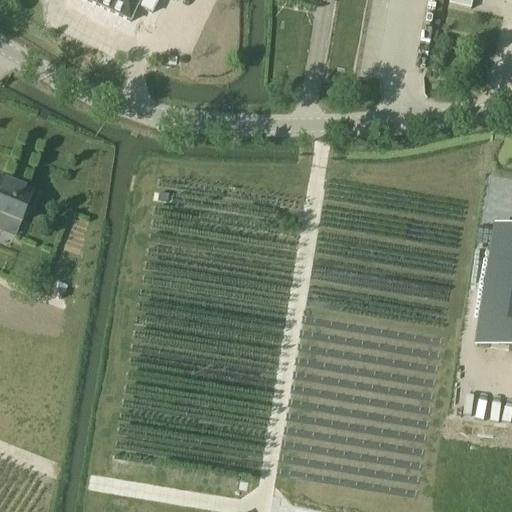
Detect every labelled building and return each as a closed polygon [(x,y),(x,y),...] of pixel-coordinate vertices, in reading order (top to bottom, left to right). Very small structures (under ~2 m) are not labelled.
[(76,0),(74,4),(128,30),(135,15),(150,22),(160,0),(76,0)] [(452,0),(452,4),(474,10),(477,0),(452,0)] [(0,217),(20,225),(32,194),(0,181),(0,217)] [(168,197),(158,195),(157,202),(167,204),(168,197)] [(511,232),(494,230),(475,350),(511,356),(511,232)]
